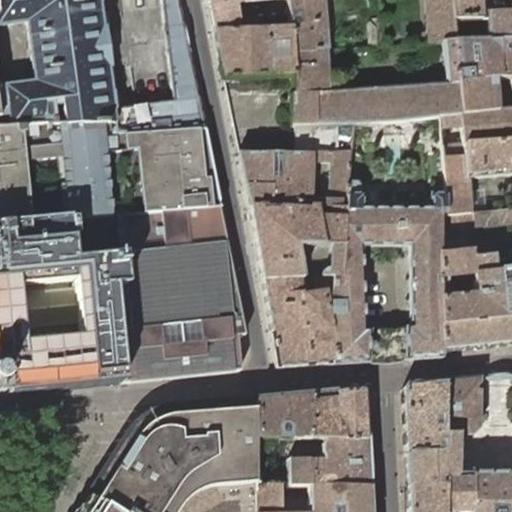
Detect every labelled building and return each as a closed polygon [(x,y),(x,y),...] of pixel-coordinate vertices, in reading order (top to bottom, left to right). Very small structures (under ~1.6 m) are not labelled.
[(0,0),(0,129),(11,128),(22,128),(112,124),(114,136),(125,135),(175,132),(198,131),(202,131),(186,53),(187,52),(182,24),(181,24),(175,0),(139,0),(140,1),(140,2),(142,15),(159,13),(171,103),(124,110),(122,110),(111,111),(109,95),(105,69),(107,68),(101,29),(100,30),(96,3),(97,3),(96,0),(0,0)] [(274,0),(278,30),(289,29),(286,0),(274,0)] [(286,0),(289,29),(290,55),(322,53),(319,0),(286,0)] [(423,0),(427,46),(440,44),(454,43),(452,22),(450,0),(423,0)] [(511,0),(450,0),(452,22),(481,21),(481,23),(488,22),(488,16),(481,16),(480,0),(511,0)] [(208,6),(213,32),(260,30),(258,11),(238,13),(237,3),(208,6)] [(454,43),(459,117),(496,113),(511,111),(511,14),(488,16),(488,22),(481,23),(481,21),(452,22),(454,43)] [(367,50),(382,49),(380,22),(371,22),(366,28),(367,50)] [(213,32),(222,80),(224,79),(291,78),(290,55),(289,29),(278,30),(260,30),(213,32)] [(336,127),(349,127),(439,119),(459,117),(454,43),(440,44),(443,87),(378,92),(376,92),(354,93),(324,95),(322,53),(290,55),(291,78),(292,96),(289,96),(290,127),(293,127),(336,127)] [(511,111),(496,113),(459,117),(439,119),(439,130),(458,129),(460,147),(464,146),(511,142),(511,111)] [(428,194),(443,193),(441,157),(441,148),(439,130),(439,119),(349,127),(348,151),(346,183),(360,184),(359,211),(429,208),(428,194)] [(0,397),(105,386),(124,384),(119,332),(117,313),(114,287),(125,285),(122,256),(82,260),(82,253),(76,254),(71,254),(69,238),(74,238),(72,220),(113,217),(142,215),(183,212),(210,210),(218,210),(202,131),(198,131),(175,132),(125,135),(114,136),(112,124),(22,128),(11,128),(0,129),(0,397)] [(328,151),(336,151),(336,127),(293,127),(293,153),(309,153),(312,151),(328,151)] [(511,142),(464,146),(460,147),(441,148),(441,157),(443,193),(445,217),(469,215),(468,209),(467,191),(466,179),(511,175),(511,142)] [(238,154),(237,154),(248,209),(324,208),(344,208),(346,183),(348,151),(336,151),(328,151),(312,151),(309,153),(293,153),(238,154)] [(440,352),(438,299),(438,288),(438,279),(437,255),(437,218),(445,217),(443,193),(428,194),(429,208),(359,211),(360,184),(346,183),(344,208),(337,279),(329,279),(328,307),(327,307),(331,365),(332,365),(365,363),(403,360),(440,358),(440,356),(440,352)] [(475,191),(467,191),(468,209),(476,209),(475,191)] [(248,209),(260,281),(300,280),(294,248),(329,247),(328,269),(325,269),(325,271),(324,271),(323,271),(323,272),(322,272),(322,273),(321,273),(321,274),(320,275),(320,276),(320,277),(320,278),(320,279),(328,279),(329,279),(337,279),(344,208),(324,208),(248,209)] [(119,332),(124,384),(238,372),(235,337),(243,337),(240,320),(218,210),(210,210),(183,212),(142,215),(113,217),(72,220),(74,238),(76,254),(82,253),(122,249),(122,256),(125,285),(128,313),(117,313),(119,332)] [(473,228),(511,223),(511,210),(472,214),(473,228)] [(511,223),(473,228),(472,214),(469,215),(445,217),(437,218),(437,255),(469,253),(474,252),(473,236),(511,231),(511,223)] [(506,270),(491,259),(490,257),(470,259),(469,253),(437,255),(438,279),(438,288),(438,299),(440,352),(511,345),(511,276),(511,270),(506,270)] [(276,369),(331,365),(327,307),(328,307),(329,279),(328,279),(320,279),(312,279),(300,280),(260,281),(275,368),(276,369)] [(511,511),(511,375),(504,376),(504,379),(511,377),(511,472),(504,473),(504,470),(488,471),(488,473),(468,473),(468,475),(455,475),(455,437),(470,437),(477,429),(478,381),(491,380),(491,378),(478,379),(442,383),(441,436),(441,453),(432,454),(404,456),(405,487),(432,486),(441,487),(440,511),(511,511)] [(401,389),(404,456),(432,454),(441,453),(441,436),(442,383),(404,386),(401,389)] [(334,393),(308,395),(308,424),(307,440),(318,440),(333,441),(364,441),(362,394),(358,390),(334,393)] [(308,395),(253,401),(253,411),(253,440),(266,440),(307,440),(308,424),(308,395)] [(136,436),(96,500),(113,511),(165,511),(168,507),(215,480),(222,480),(226,485),(253,483),(253,440),(253,411),(175,417),(161,420),(147,426),(140,431),(136,436)] [(306,487),(367,488),(364,441),(333,441),(318,440),(307,440),(266,440),(266,446),(285,447),(285,460),(283,460),(283,465),(278,465),(278,479),(283,479),(283,486),(306,487)] [(253,486),(253,511),(367,511),(367,488),(306,487),(305,511),(276,511),(277,486),(253,486)] [(405,487),(406,511),(440,511),(441,487),(432,486),(405,487)] [(113,511),(96,500),(89,495),(88,497),(89,497),(88,498),(87,498),(87,499),(87,500),(87,501),(84,505),(83,505),(83,506),(83,507),(79,511),(113,511)]
